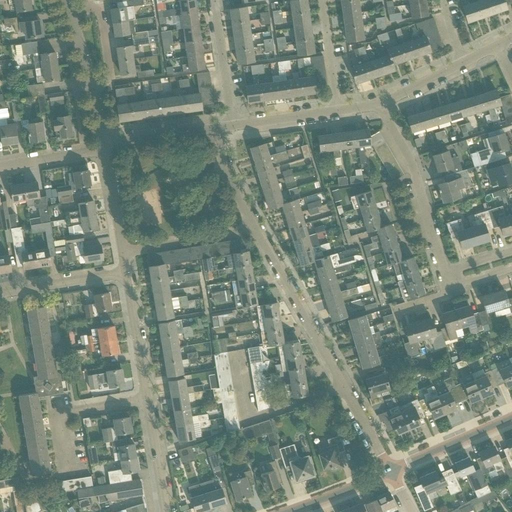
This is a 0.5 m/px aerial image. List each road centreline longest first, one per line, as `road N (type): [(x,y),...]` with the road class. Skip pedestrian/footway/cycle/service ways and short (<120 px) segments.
road 1 (residential): [(389,471),(254,231)]
road 2 (residential): [(0,443),(26,480),(57,478),(67,466),(57,415),(146,400)]
road 3 (residential): [(444,272),(408,156),(380,102)]
road 4 (unclassified): [(122,253),(254,231)]
road 5 (residential): [(389,471),(511,417)]
road 6 (residential): [(146,400),(125,272)]
road 7 (residential): [(232,126),(213,0)]
road 8 (residential): [(0,293),(125,272)]
